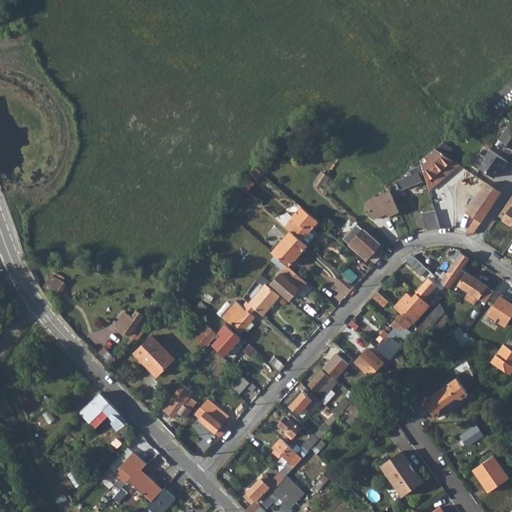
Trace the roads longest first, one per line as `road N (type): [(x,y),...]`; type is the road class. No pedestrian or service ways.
road 1 (residential): [(198,475),(413,242),(443,236),(511,271)]
road 2 (tertiary): [(198,475),(57,326),(18,271)]
road 3 (residential): [(397,403),(468,511)]
